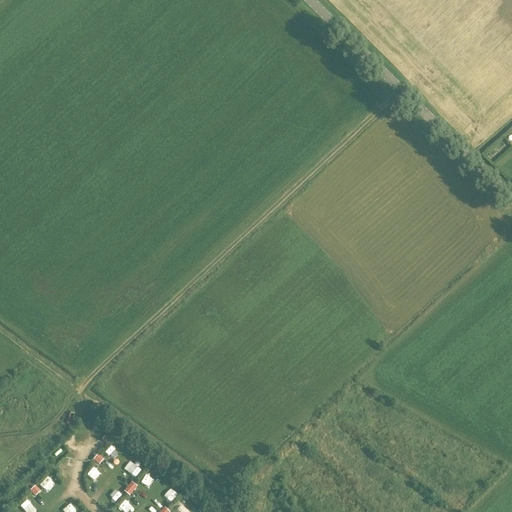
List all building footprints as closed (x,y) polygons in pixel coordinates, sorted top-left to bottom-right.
[(110,441),(105,437),(102,441),(107,445),(110,441)] [(103,460),(97,456),(93,461),(99,466),(103,460)] [(44,491),(53,487),(48,479),(40,483),(44,491)] [(137,488),(131,483),(124,492),(129,497),(137,488)] [(40,492),(35,487),(30,492),(35,497),(40,492)]
